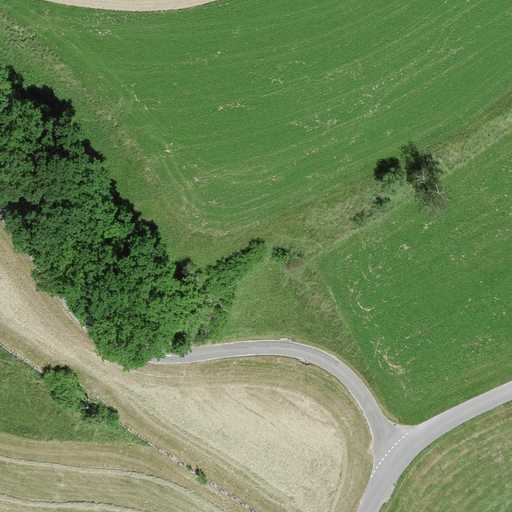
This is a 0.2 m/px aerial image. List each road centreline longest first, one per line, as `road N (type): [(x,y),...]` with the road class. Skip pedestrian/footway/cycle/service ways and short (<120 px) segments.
road 1 (unclassified): [(395,459),(346,376),(301,350),(129,349),(79,311),(0,204)]
road 2 (residential): [(511,391),(420,435),(395,459)]
